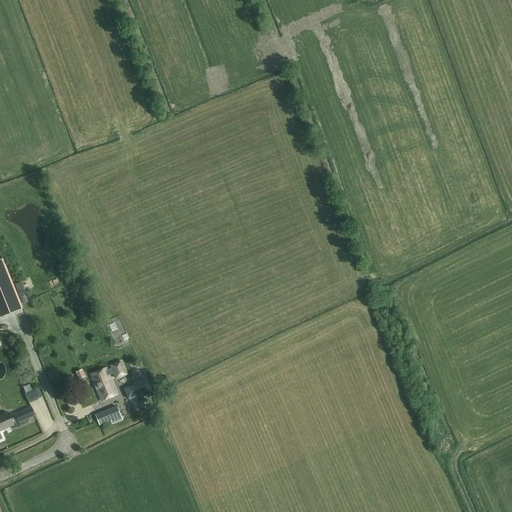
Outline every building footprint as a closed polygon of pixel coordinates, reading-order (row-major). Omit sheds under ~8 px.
[(22,308),(2,259),(0,260),(0,314),(1,317),(22,308)] [(117,328),(113,330),(117,343),(122,341),(117,328)] [(117,394),(110,378),(109,375),(114,373),(116,378),(126,374),(121,361),(111,366),(112,368),(107,370),(106,368),(90,374),(101,401),(117,394)] [(76,372),(79,379),(85,377),(82,370),(76,372)] [(147,380),(131,387),(124,390),(128,399),(151,390),(147,380)] [(42,396),(38,388),(25,394),(28,401),(42,396)] [(40,399),(33,401),(36,413),(43,412),(40,399)] [(120,416),(116,406),(102,412),(106,422),(120,416)] [(16,417),(11,418),(8,413),(0,416),(0,430),(14,425),(13,423),(18,421),(19,423),(36,416),(32,407),(15,415),(16,417)]
